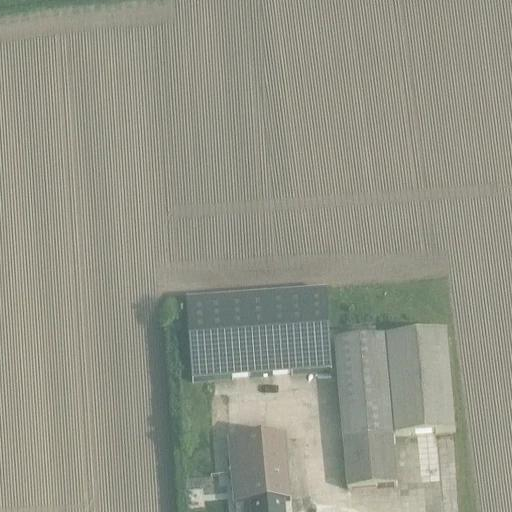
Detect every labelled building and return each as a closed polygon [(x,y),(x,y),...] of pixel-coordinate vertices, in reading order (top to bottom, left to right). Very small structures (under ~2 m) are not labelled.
[(328,327),(325,294),(185,305),(188,337),(192,385),(202,384),(332,374),(328,327)] [(335,343),(347,490),(395,486),(383,339),(376,339),(375,329),(340,332),(341,342),(335,343)] [(384,338),(393,438),(433,435),(454,433),(453,425),(445,333),(384,338)] [(284,437),(228,441),(234,507),(241,506),(250,506),(284,503),(290,502),(284,437)] [(250,506),(241,506),(241,511),(284,511),(284,503),(250,506)]
